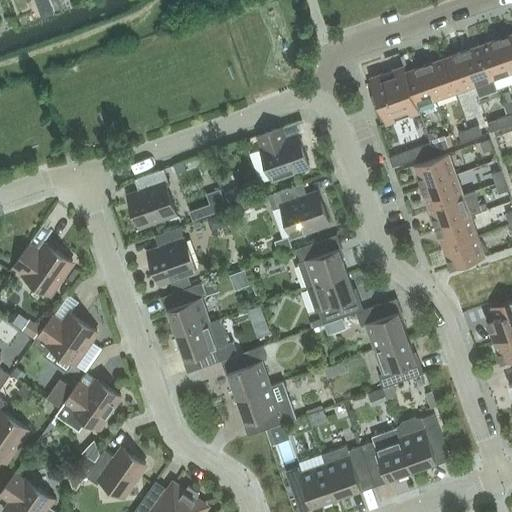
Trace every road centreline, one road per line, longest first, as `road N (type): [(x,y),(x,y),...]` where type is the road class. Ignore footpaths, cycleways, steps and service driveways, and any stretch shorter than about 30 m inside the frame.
road 1 (residential): [(493,479),(436,312),(377,258),(319,97)]
road 2 (residential): [(254,511),(246,490),(175,439),(84,177)]
road 3 (residential): [(319,97),(84,177)]
road 4 (residential): [(319,97),(332,53),(484,0)]
